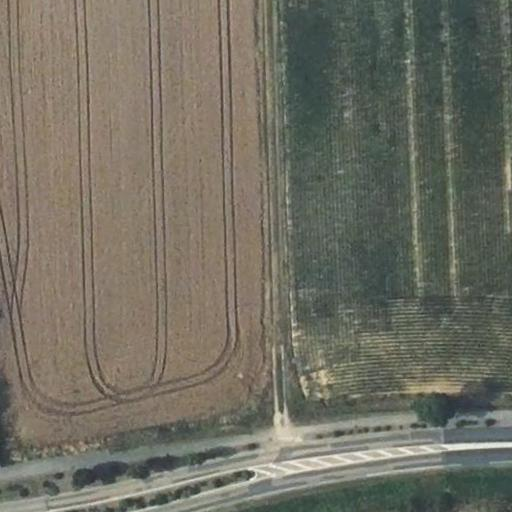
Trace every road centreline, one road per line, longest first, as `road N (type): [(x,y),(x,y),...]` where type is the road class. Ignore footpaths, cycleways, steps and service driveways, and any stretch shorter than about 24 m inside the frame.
road 1 (tertiary): [(511,433),(261,455),(34,511)]
road 2 (tertiary): [(169,511),(371,467),(511,454)]
